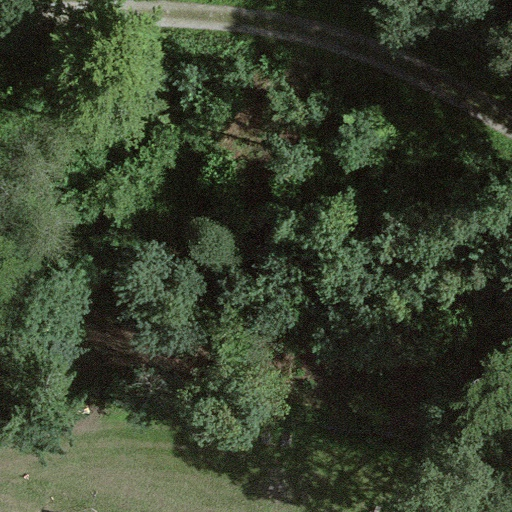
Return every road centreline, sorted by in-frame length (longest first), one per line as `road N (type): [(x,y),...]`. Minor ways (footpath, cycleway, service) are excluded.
road 1 (track): [(226,0),(372,48),(511,123)]
road 2 (track): [(0,18),(190,0)]
